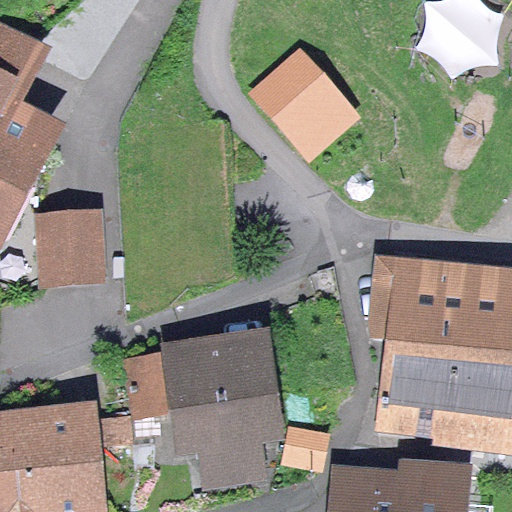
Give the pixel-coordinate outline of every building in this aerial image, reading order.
[(0,212),(40,137),(2,117),(35,56),(0,37),(0,212)] [(349,121),(295,62),(256,98),(309,157),(349,121)] [(42,225),(45,281),(98,279),(95,223),(42,225)] [(511,286),(491,284),(493,269),(409,260),(406,276),(375,272),(368,325),(398,342),(391,400),(381,398),(377,429),(409,434),(412,406),(444,413),(443,442),(506,452),(511,403),(511,286)] [(258,351),(175,360),(184,446),(206,444),(211,485),(257,480),(253,438),(267,437),(258,351)] [(88,511),(82,421),(27,425),(26,413),(0,415),(0,511),(88,511)] [(455,511),(458,469),(405,466),(404,478),(338,473),(334,511),(455,511)]
